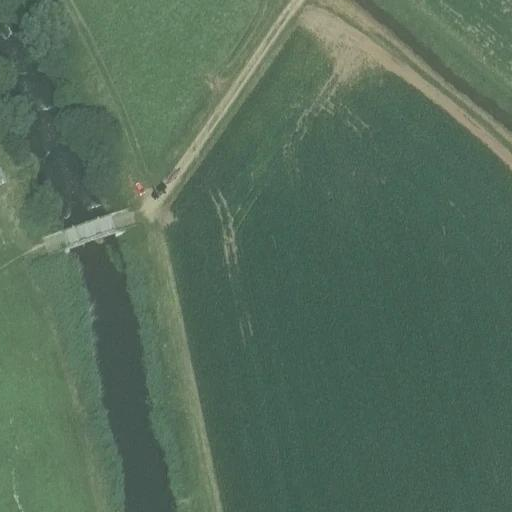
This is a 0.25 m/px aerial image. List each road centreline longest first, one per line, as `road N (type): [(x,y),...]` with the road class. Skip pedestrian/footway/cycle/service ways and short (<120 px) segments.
road 1 (track): [(296,0),(141,210)]
road 2 (track): [(0,276),(41,249),(141,210)]
